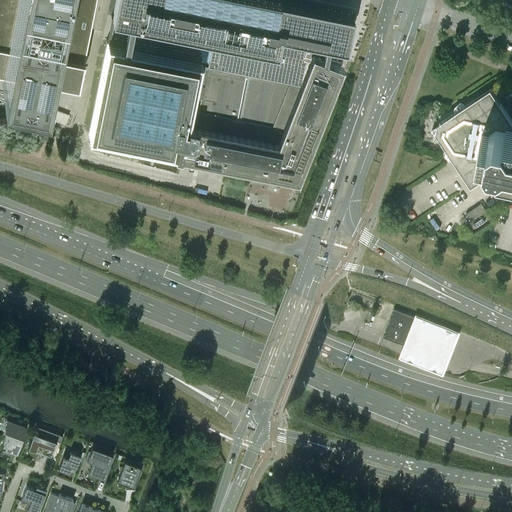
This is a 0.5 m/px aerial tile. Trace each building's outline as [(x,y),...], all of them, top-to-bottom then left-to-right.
[(0,0),(0,66),(7,68),(7,69),(7,70),(8,70),(8,71),(9,71),(10,71),(11,71),(12,71),(13,70),(13,69),(35,73),(35,74),(35,75),(36,75),(36,76),(37,77),(38,77),(39,77),(40,77),(40,76),(41,76),(41,75),(42,75),(78,82),(94,1),(94,0),(0,0)] [(111,15),(111,16),(119,17),(232,39),(235,22),(311,38),(341,44),(348,10),(298,0),(115,0),(112,15),(112,16),(111,15)] [(308,54),(311,38),(235,22),(232,39),(119,17),(115,40),(106,38),(106,39),(108,39),(89,132),(174,149),(174,150),(174,151),(177,135),(184,136),(180,152),(180,153),(181,153),(181,152),(181,151),(181,150),(256,165),(267,167),(297,174),(341,61),(311,49),(309,54),(308,54)] [(456,110),(455,111),(449,114),(444,144),(447,149),(447,150),(453,159),(471,185),(508,160),(511,160),(511,119),(496,96),(490,87),(465,104),(456,110)] [(20,95),(16,105),(66,122),(69,112),(20,95)] [(481,202),(468,211),(473,218),(486,209),(481,202)] [(420,317),(394,307),(383,335),(409,345),(420,317)] [(420,316),(420,317),(409,345),(408,347),(404,356),(446,373),(455,350),(462,332),(420,316)] [(1,416),(0,419),(0,428),(5,430),(4,437),(3,446),(2,453),(12,456),(14,451),(17,452),(19,446),(20,445),(24,432),(22,431),(24,425),(1,416)] [(51,455),(56,440),(33,431),(28,444),(29,445),(28,447),(35,449),(38,442),(45,445),(43,452),(51,455)] [(108,464),(112,455),(91,447),(87,459),(92,461),(88,470),(93,472),(102,475),(104,476),(108,464)] [(78,460),(81,453),(70,450),(68,456),(63,454),(58,467),(68,471),(71,465),(76,466),(78,460)] [(122,464),(119,464),(119,473),(117,480),(125,483),(125,487),(134,488),(141,468),(139,468),(140,465),(124,459),(122,464)] [(37,511),(46,488),(36,485),(35,488),(26,484),(23,493),(32,496),(26,511),(37,511)] [(51,492),(44,508),(52,511),(51,511),(71,511),(74,506),(71,504),(73,498),(59,493),(58,495),(51,492)] [(106,511),(107,511),(87,504),(82,502),(78,511),(77,511),(106,511)]
